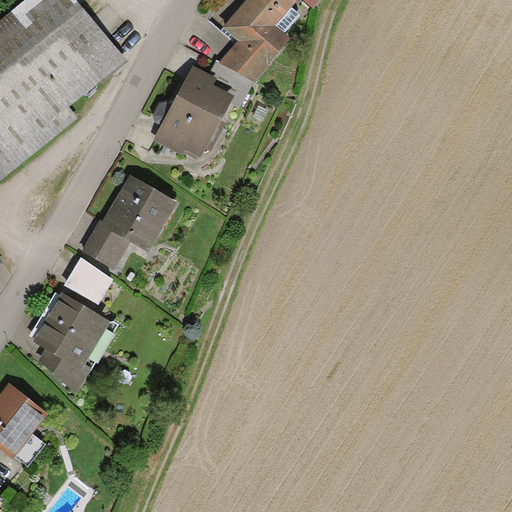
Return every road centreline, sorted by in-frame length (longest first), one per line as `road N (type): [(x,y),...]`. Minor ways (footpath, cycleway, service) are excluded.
road 1 (track): [(136,511),(234,260),(296,128),(338,0)]
road 2 (residential): [(180,0),(0,309)]
